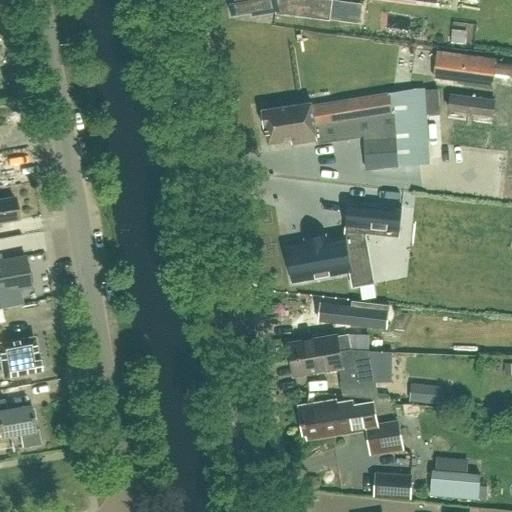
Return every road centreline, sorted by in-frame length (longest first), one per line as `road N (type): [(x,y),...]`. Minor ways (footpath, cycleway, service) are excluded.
road 1 (unclassified): [(129,511),(38,0)]
road 2 (tertiary): [(262,511),(172,0)]
